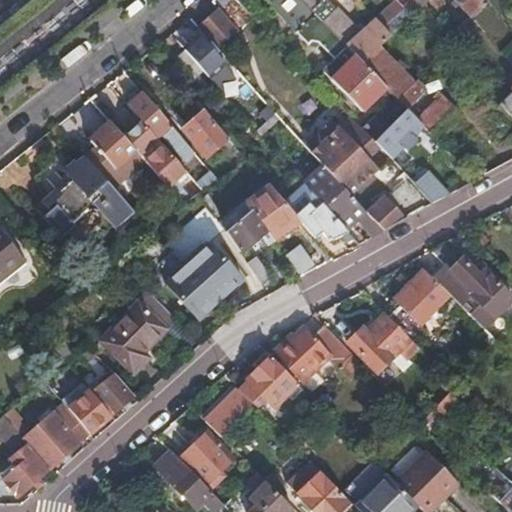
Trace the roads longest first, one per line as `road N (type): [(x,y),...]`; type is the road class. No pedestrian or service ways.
road 1 (residential): [(53,511),(57,496),(239,331),(511,182)]
road 2 (residential): [(0,140),(176,0)]
